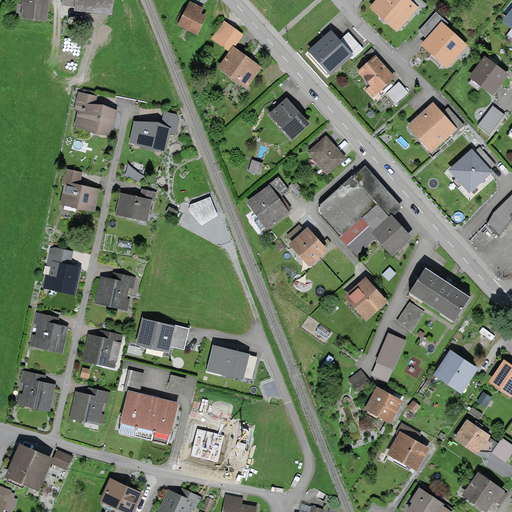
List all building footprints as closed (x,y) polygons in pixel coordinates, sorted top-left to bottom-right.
[(25,6),(24,16),(45,19),(46,0),(20,0),(20,3),(24,3),(24,6),(25,6)] [(78,0),(78,5),(109,8),(110,0),(78,0)] [(396,26),(412,8),(418,13),(425,5),(418,0),(382,0),(376,7),(396,26)] [(181,23),(181,24),(196,32),(204,17),(199,15),(203,9),(192,3),(188,10),(183,8),(177,21),(181,23)] [(447,62),(462,46),(442,27),(445,24),(435,15),(421,31),(431,39),(427,44),(447,62)] [(234,31),(228,40),(234,45),(241,36),(234,31)] [(246,84),(258,68),(234,50),(222,66),(246,84)] [(371,85),(377,91),(392,78),(375,58),(360,72),(366,78),(365,82),(368,85),(371,85)] [(485,60),(473,76),(492,92),(505,75),(485,60)] [(399,82),(386,93),(396,104),(408,93),(399,82)] [(113,112),(93,107),(95,97),(92,96),(93,92),(84,89),(83,94),(80,94),(76,109),(81,110),(79,123),(89,125),(89,127),(109,131),(113,112)] [(268,111),(290,136),(306,122),(284,97),(268,111)] [(431,140),(435,144),(451,129),(433,108),(413,126),(428,142),(431,140)] [(163,148),(167,132),(175,134),(178,122),(175,116),(165,113),(162,128),(153,126),(154,124),(147,123),(146,125),(137,123),(133,139),(141,141),(141,143),(163,148)] [(326,138),(310,152),(327,172),(343,158),(326,138)] [(469,190),(489,172),(471,153),(452,170),(469,190)] [(252,161),(249,170),(259,174),(262,165),(252,161)] [(63,202),(92,208),(96,190),(79,186),(82,173),(68,170),(66,176),(64,175),(62,184),(67,185),(63,202)] [(269,188),(250,202),(261,217),(254,222),(261,231),(290,209),(280,195),(288,189),(278,176),(266,185),(269,188)] [(408,238),(390,218),(390,219),(376,204),(352,176),(320,205),(320,211),(356,251),(376,233),(393,252),(408,238)] [(139,217),(139,214),(147,216),(150,200),(153,201),(155,192),(142,190),(140,198),(121,194),(117,212),(139,217)] [(511,219),(511,194),(493,214),(487,225),(499,237),(511,219)] [(169,207),(167,212),(174,216),(177,212),(169,207)] [(293,244),(309,262),(323,249),(307,232),(293,244)] [(56,284),(56,288),(74,292),(79,269),(64,266),(67,252),(51,249),(48,264),(53,265),(49,283),(56,284)] [(454,321),(470,297),(469,297),(425,269),(425,268),(409,292),(410,292),(454,320),(454,321)] [(116,305),(116,302),(124,303),(128,286),(133,287),(135,278),(119,274),(118,282),(103,278),(98,301),(116,305)] [(352,299),(366,314),(381,301),(369,287),(371,285),(368,281),(365,283),(357,291),(359,293),(352,299)] [(410,303),(398,322),(411,331),(424,312),(410,303)] [(43,343),(43,346),(61,350),(66,327),(51,324),(53,317),(37,313),(35,323),(40,324),(36,341),(43,343)] [(166,348),(171,329),(144,322),(140,342),(166,348)] [(103,363),(104,359),(111,361),(115,344),(120,345),(122,336),(106,332),(105,339),(90,336),(85,359),(103,363)] [(378,362),(393,368),(404,341),(390,334),(378,362)] [(440,373),(460,387),(472,369),(465,365),(467,362),(459,357),(457,360),(451,356),(440,373)] [(511,365),(506,361),(493,380),(511,392),(511,389),(511,365)] [(129,370),(127,377),(142,381),(143,373),(129,370)] [(349,380),(358,391),(370,382),(362,370),(349,380)] [(31,401),(30,404),(48,408),(53,386),(38,382),(40,375),(24,372),(22,381),(27,382),(23,399),(31,401)] [(432,374),(427,380),(432,383),(436,376),(432,374)] [(171,375),(169,382),(184,386),(186,379),(171,375)] [(140,388),(142,381),(127,377),(125,384),(140,388)] [(182,393),(184,386),(169,382),(168,390),(182,393)] [(90,420),(91,417),(99,418),(103,401),(108,402),(109,393),(94,389),(92,397),(77,393),(72,416),(90,420)] [(379,391),(369,408),(389,418),(398,401),(379,391)] [(168,440),(177,404),(129,392),(120,428),(134,432),(133,435),(153,440),(154,436),(168,440)] [(483,393),(478,401),(486,406),(490,398),(483,393)] [(414,402),(409,407),(414,411),(418,407),(414,402)] [(457,438),(477,450),(487,435),(478,429),(480,425),(476,422),(473,426),(468,422),(457,438)] [(417,466),(426,449),(415,443),(420,434),(406,426),(392,451),(396,453),(396,454),(417,466)] [(511,445),(502,439),(493,452),(506,461),(511,452),(511,445)] [(16,460),(10,474),(37,486),(42,475),(45,476),(48,468),(45,466),(48,460),(18,447),(13,459),(16,460)] [(58,452),(53,462),(66,468),(70,457),(58,452)] [(496,498),(501,502),(507,494),(480,475),(466,495),(476,502),(477,501),(485,508),(487,505),(490,507),(496,498)] [(127,511),(133,497),(138,499),(140,494),(111,481),(102,499),(127,511)] [(0,507),(3,509),(10,491),(0,486),(0,507)] [(413,511),(449,511),(452,509),(441,502),(440,504),(419,490),(413,500),(416,502),(411,510),(413,511)] [(169,491),(159,511),(188,511),(193,504),(197,506),(201,497),(186,491),(183,497),(169,491)] [(207,498),(202,509),(208,511),(213,500),(207,498)] [(226,503),(224,511),(253,511),(254,508),(226,503)]
